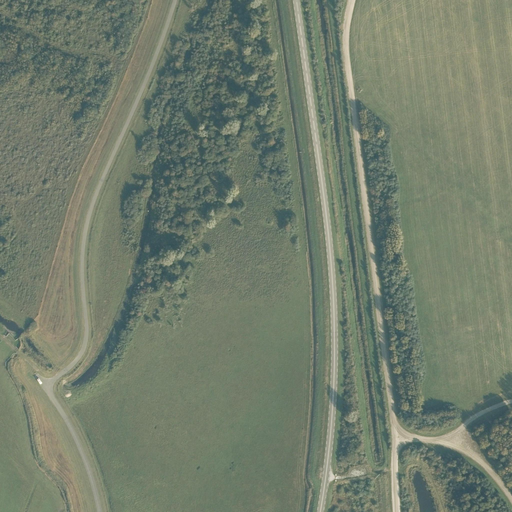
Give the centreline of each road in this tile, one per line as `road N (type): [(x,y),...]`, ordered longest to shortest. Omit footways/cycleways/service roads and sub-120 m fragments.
road 1 (unclassified): [(99,511),(82,455),(44,385),(84,345),(84,234),(176,0)]
road 2 (primary): [(320,511),(333,286),(293,0)]
road 3 (track): [(397,440),(347,33),(352,0)]
